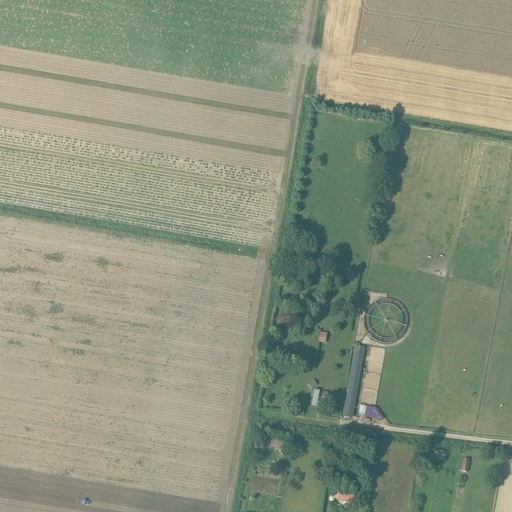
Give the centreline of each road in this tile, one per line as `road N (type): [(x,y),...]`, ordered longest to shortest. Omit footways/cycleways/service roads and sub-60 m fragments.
road 1 (track): [(242,411),(315,0)]
road 2 (track): [(0,204),(274,252)]
road 3 (track): [(225,511),(242,411),(337,423)]
